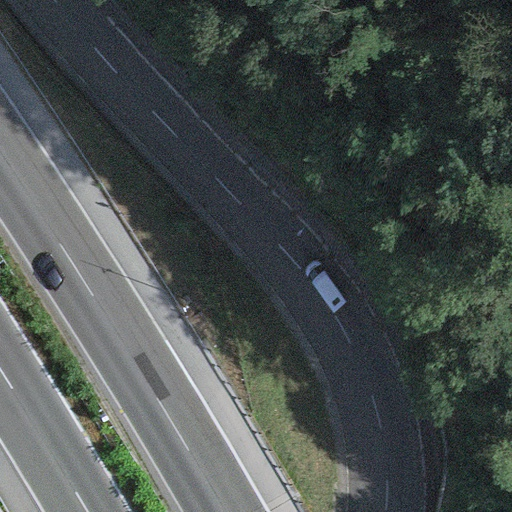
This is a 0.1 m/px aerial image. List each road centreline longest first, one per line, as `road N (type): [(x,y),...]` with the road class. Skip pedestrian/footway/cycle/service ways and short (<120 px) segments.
road 1 (secondary): [(50,0),(284,256),(336,325),(378,430),(382,511)]
road 2 (motorway): [(223,511),(0,155)]
road 3 (motorway): [(0,380),(81,511)]
